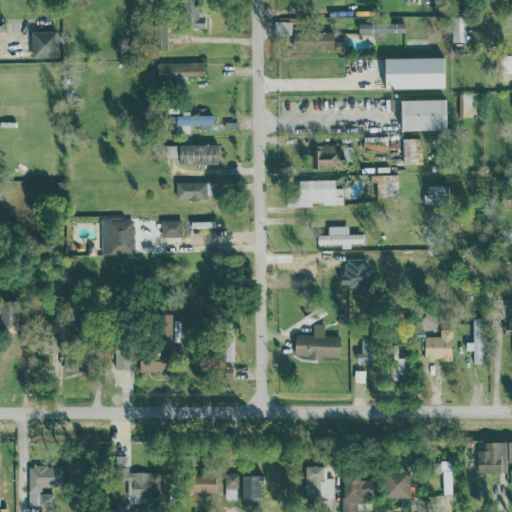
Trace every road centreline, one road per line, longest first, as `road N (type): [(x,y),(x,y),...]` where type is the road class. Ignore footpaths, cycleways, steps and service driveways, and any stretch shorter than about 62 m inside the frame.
road 1 (residential): [(0,412),(511,410)]
road 2 (residential): [(254,0),(256,411)]
